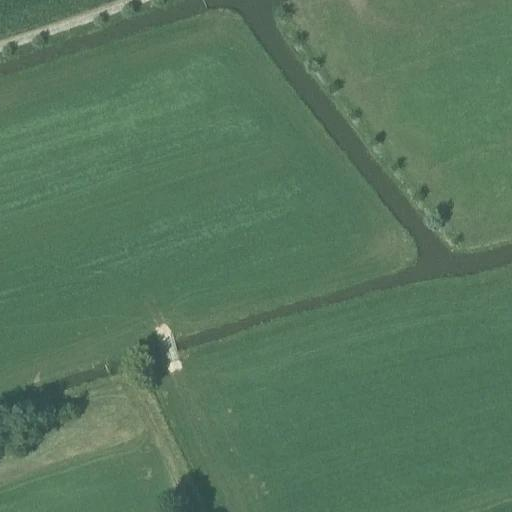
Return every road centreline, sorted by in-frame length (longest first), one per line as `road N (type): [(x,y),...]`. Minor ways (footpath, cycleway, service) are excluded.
road 1 (track): [(186,511),(146,436),(0,488)]
road 2 (track): [(137,0),(0,44)]
